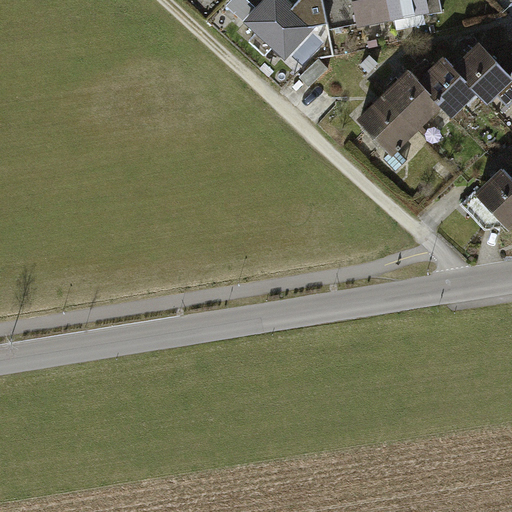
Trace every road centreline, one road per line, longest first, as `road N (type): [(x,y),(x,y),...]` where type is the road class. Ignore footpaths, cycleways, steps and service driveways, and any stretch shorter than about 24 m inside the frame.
road 1 (residential): [(511,280),(0,364)]
road 2 (track): [(160,0),(437,247)]
